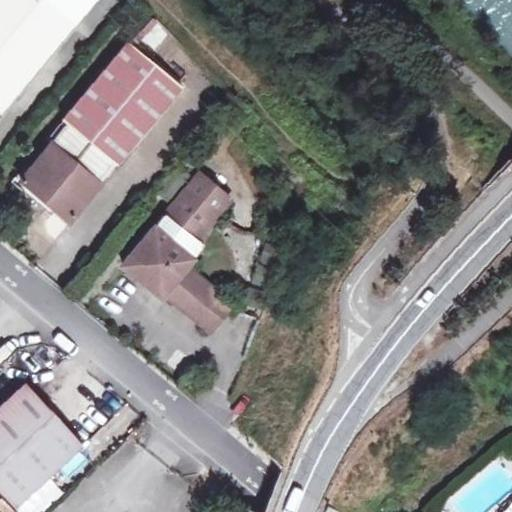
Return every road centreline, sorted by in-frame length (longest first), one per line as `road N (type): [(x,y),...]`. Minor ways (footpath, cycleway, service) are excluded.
road 1 (secondary): [(511,214),(410,324),(348,408),(295,511)]
road 2 (unclassified): [(298,511),(35,288)]
road 3 (unknown): [(35,288),(178,111),(181,91),(173,79)]
road 4 (unknown): [(0,127),(91,16),(92,0)]
